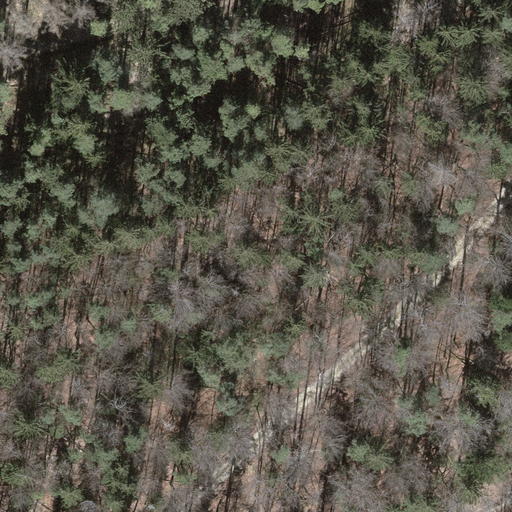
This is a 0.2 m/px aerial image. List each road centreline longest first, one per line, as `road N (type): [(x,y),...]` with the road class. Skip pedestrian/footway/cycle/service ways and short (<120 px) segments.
road 1 (track): [(181,511),(511,204)]
road 2 (track): [(0,84),(208,0)]
